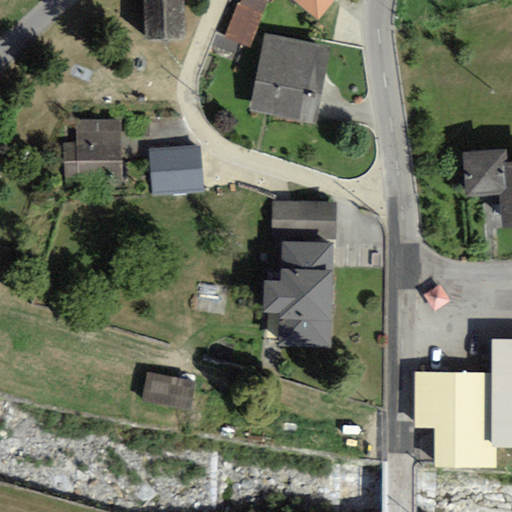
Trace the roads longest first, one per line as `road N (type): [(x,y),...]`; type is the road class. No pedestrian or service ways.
road 1 (tertiary): [(404,270),(380,0)]
road 2 (tertiary): [(401,511),(404,270)]
